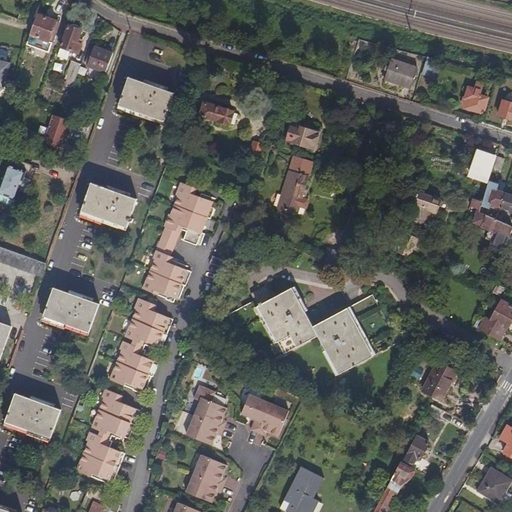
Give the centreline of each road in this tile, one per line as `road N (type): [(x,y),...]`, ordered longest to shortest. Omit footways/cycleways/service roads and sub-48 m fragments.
road 1 (residential): [(141,26),(511,141)]
road 2 (residential): [(35,321),(141,26)]
road 3 (tertiary): [(511,379),(433,511)]
